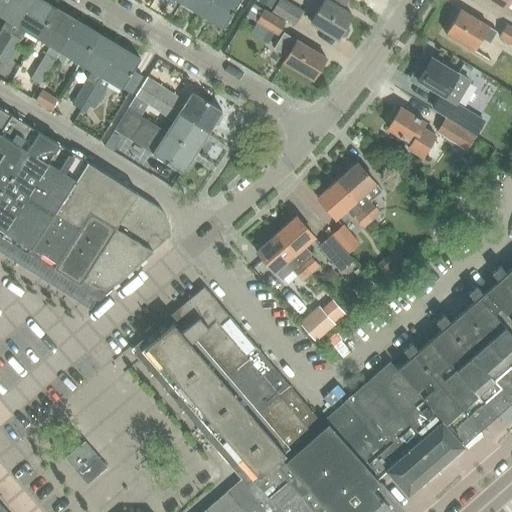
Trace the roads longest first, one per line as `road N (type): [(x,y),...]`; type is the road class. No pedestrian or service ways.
road 1 (residential): [(0,94),(174,203),(207,237)]
road 2 (residential): [(315,130),(100,0)]
road 3 (residential): [(354,362),(502,235),(511,210)]
road 4 (residential): [(315,130),(411,0)]
road 5 (residential): [(93,339),(207,237)]
road 6 (residential): [(207,237),(315,130)]
